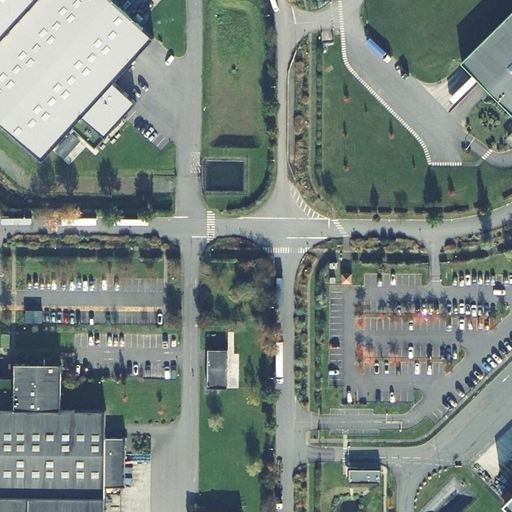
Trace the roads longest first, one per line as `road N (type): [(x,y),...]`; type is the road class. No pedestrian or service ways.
road 1 (residential): [(286,230),(0,228)]
road 2 (residential): [(286,230),(466,229),(511,215)]
road 3 (unknown): [(347,338),(492,342)]
road 4 (residential): [(280,0),(288,126)]
